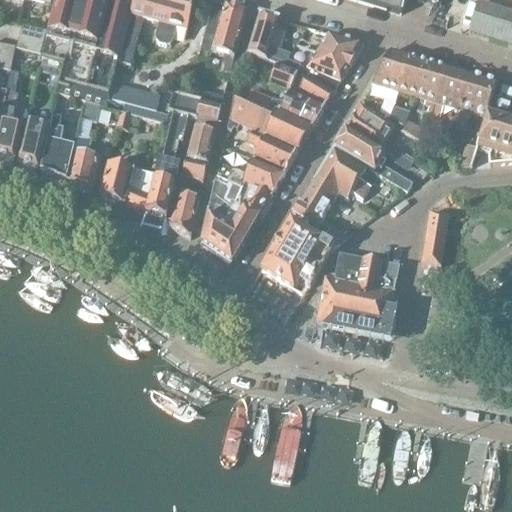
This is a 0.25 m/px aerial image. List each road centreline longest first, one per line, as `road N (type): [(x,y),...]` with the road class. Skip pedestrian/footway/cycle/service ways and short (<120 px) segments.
road 1 (residential): [(224,301),(388,30)]
road 2 (residential): [(179,273),(195,243),(254,0)]
road 3 (residential): [(400,375),(422,204),(443,185),(511,176)]
road 4 (residential): [(179,273),(62,202),(0,180)]
road 5 (residential): [(511,69),(388,30)]
